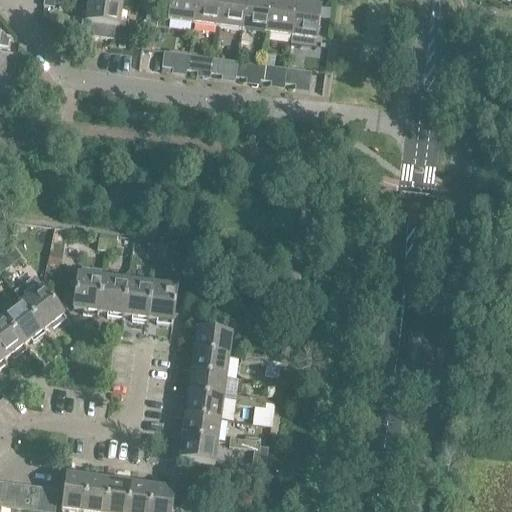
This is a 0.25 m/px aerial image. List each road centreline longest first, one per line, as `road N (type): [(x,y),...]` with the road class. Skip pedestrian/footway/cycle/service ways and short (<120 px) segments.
road 1 (residential): [(412,124),(76,79),(22,3)]
road 2 (tertiary): [(395,368),(435,126)]
road 3 (tertiary): [(412,124),(395,368)]
road 4 (residential): [(0,444),(29,422),(131,436),(144,344)]
road 5 (tertiary): [(376,511),(395,368)]
road 6 (tertiary): [(435,126),(441,0)]
road 7 (tertiary): [(427,0),(412,124)]
